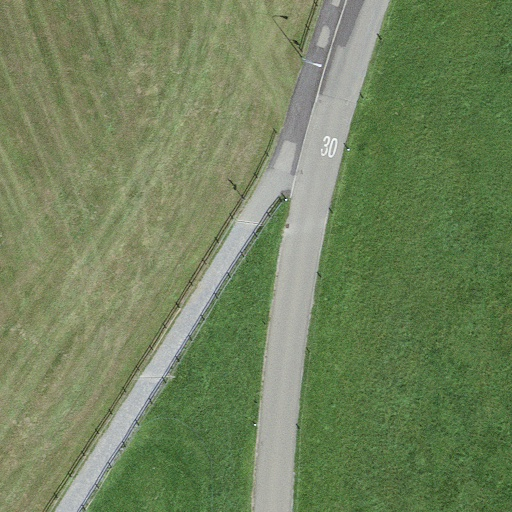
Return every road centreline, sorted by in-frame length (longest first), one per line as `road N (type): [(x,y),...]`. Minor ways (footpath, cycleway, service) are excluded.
road 1 (unclassified): [(374,0),(319,175),(283,391),(273,511)]
road 2 (track): [(64,511),(274,186)]
